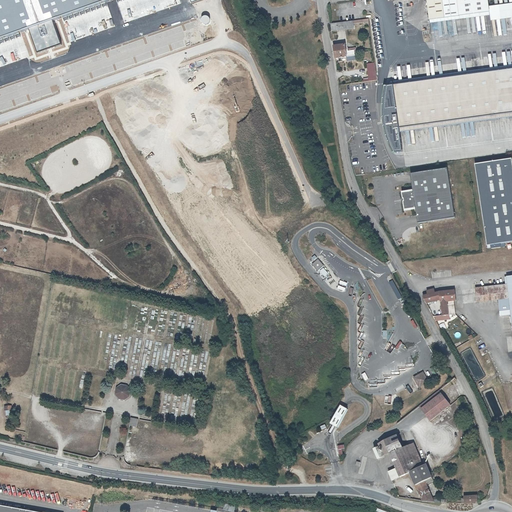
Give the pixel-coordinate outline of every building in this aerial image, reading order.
[(0,0),(0,42),(119,0),(0,0)] [(489,21),(511,17),(511,4),(488,7),(486,0),(425,0),(428,22),(489,14),(489,21)] [(355,21),(332,25),(333,32),(345,30),(356,29),(355,25),(355,21)] [(379,45),(396,43),(397,69),(406,68),(404,43),(401,43),(400,34),(378,36),(379,45)] [(347,46),(336,47),(338,59),(357,57),(356,51),(348,52),(347,46)] [(373,66),(373,64),(366,65),(368,78),(375,77),(373,66)] [(511,68),(393,83),(399,126),(511,112),(511,68)] [(511,175),(510,159),(475,164),(487,246),(511,242),(511,175)] [(453,218),(445,169),(408,175),(411,192),(400,193),(400,192),(399,192),(402,212),(403,212),(403,211),(414,209),(416,224),(453,218)] [(318,260),(312,265),(317,271),(323,266),(318,260)] [(511,275),(505,276),(505,284),(475,287),(477,302),(497,300),(508,299),(509,310),(511,336),(511,275)] [(427,293),(422,295),(426,302),(426,303),(439,299),(441,314),(433,315),(435,319),(448,317),(446,301),(454,300),(453,289),(440,290),(434,291),(433,288),(426,290),(427,293)] [(508,299),(497,300),(499,311),(509,310),(508,299)] [(428,382),(423,372),(422,372),(413,377),(418,387),(428,382)] [(117,388),(116,394),(119,398),(125,399),(130,396),(131,391),(128,386),(123,384),(117,388)] [(445,398),(439,391),(419,407),(424,413),(430,421),(450,405),(445,398)] [(342,406),(340,405),(334,413),(328,423),(338,428),(348,409),(342,406)] [(138,418),(132,418),(128,426),(137,428),(138,418)] [(388,454),(403,447),(397,434),(378,443),(379,445),(383,456),(388,454)] [(413,442),(403,447),(388,454),(394,468),(398,477),(410,472),(423,501),(429,501),(435,502),(433,498),(426,484),(434,480),(427,464),(424,465),(413,442)] [(383,456),(379,445),(371,448),(376,459),(383,456)] [(398,477),(394,468),(387,471),(390,480),(398,477)] [(477,495),(463,496),(463,503),(477,503),(477,495)]
